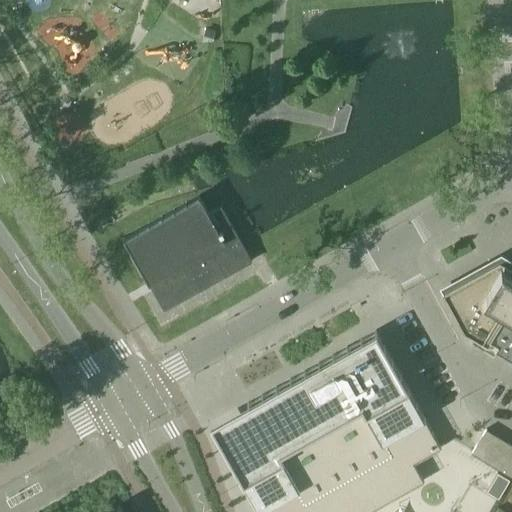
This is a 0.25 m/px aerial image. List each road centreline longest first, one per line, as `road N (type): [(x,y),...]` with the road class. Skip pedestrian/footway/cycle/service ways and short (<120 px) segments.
road 1 (residential): [(144,386),(511,176)]
road 2 (tertiary): [(144,386),(44,259),(0,177)]
road 3 (tertiary): [(0,239),(109,405)]
road 4 (tertiary): [(201,511),(144,386)]
road 5 (residential): [(0,468),(109,405)]
road 6 (tertiary): [(109,405),(170,511)]
